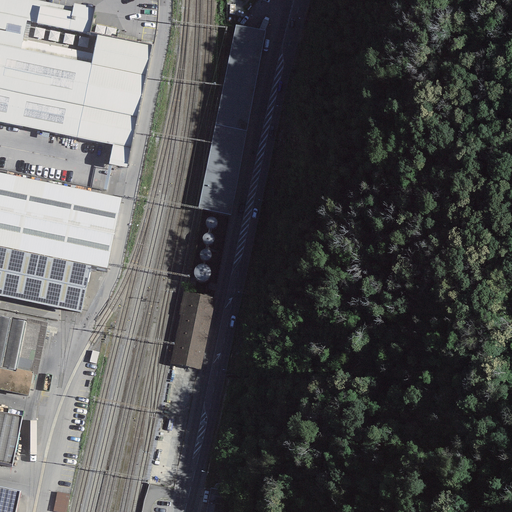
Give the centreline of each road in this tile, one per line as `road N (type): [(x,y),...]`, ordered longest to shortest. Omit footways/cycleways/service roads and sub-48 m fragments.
road 1 (unclassified): [(165,0),(116,265),(82,355),(45,511)]
road 2 (primary): [(183,511),(291,0)]
road 3 (unknown): [(132,183),(0,142)]
